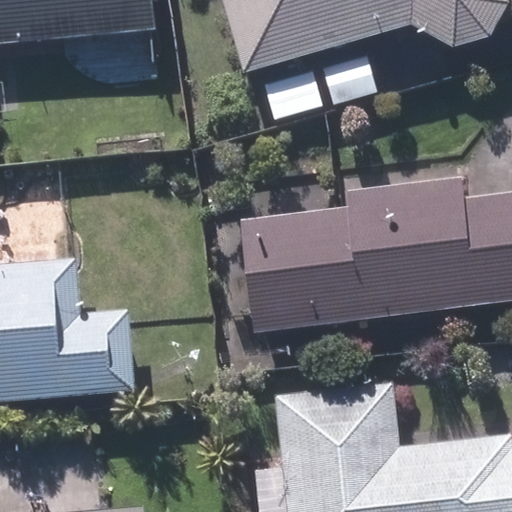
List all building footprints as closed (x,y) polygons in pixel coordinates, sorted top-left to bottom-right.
[(0,0),(0,49),(168,35),(165,0),(0,0)] [(511,0),(235,0),(260,81),(424,30),(469,55),(506,42),(511,30),(511,0)] [(333,75),(343,109),(387,96),(376,60),(333,75)] [(272,91),(282,125),(330,110),(320,77),(272,91)] [(253,224),(265,335),(511,307),(511,198),(476,203),(474,182),(359,195),(361,211),(253,224)] [(0,408),(149,395),(142,315),(93,319),(88,263),(0,270),(0,408)] [(288,399),(300,511),(511,511),(511,440),(412,452),(405,387),(288,399)]
